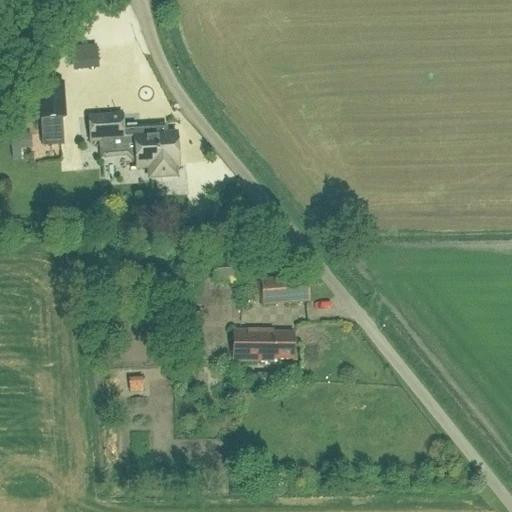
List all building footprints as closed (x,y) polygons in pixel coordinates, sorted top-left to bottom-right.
[(61,86),(33,88),(36,124),(64,122),(61,86)] [(102,143),(103,157),(127,155),(134,160),(135,170),(156,169),(156,176),(160,180),(172,179),(175,175),(174,168),(178,167),(176,135),(165,136),(165,127),(139,129),(139,137),(133,138),(123,138),(121,116),(87,118),(89,144),(102,143)] [(54,132),(55,147),(66,146),(65,131),(54,132)] [(259,277),(258,262),(213,264),(215,286),(250,283),(250,277),(259,277)] [(307,303),(305,278),(261,282),(261,283),(263,307),(307,303)] [(273,320),(293,319),(293,311),(272,312),(273,320)] [(202,315),(175,315),(175,349),(202,349),(202,315)] [(272,332),(233,332),(232,363),(272,364),(272,362),(292,362),(292,334),(272,334),(272,332)] [(132,381),(133,394),(149,393),(148,380),(132,381)]
